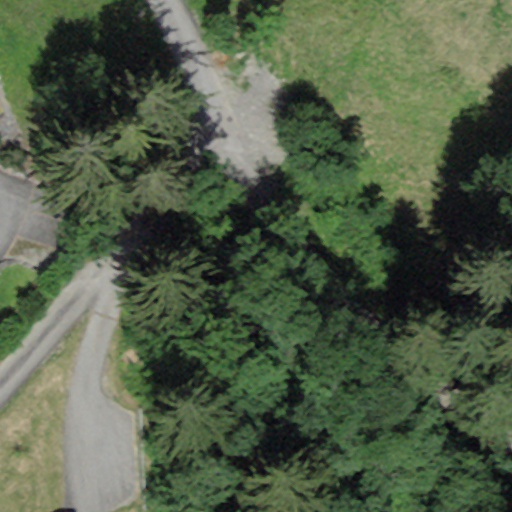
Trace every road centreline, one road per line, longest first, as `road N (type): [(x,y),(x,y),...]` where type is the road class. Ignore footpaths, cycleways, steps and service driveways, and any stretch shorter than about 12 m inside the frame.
road 1 (residential): [(511,499),(433,454),(322,301),(175,0)]
road 2 (residential): [(158,187),(89,359),(77,460),(91,511)]
road 3 (residential): [(0,383),(158,187)]
road 4 (residential): [(163,0),(158,187)]
